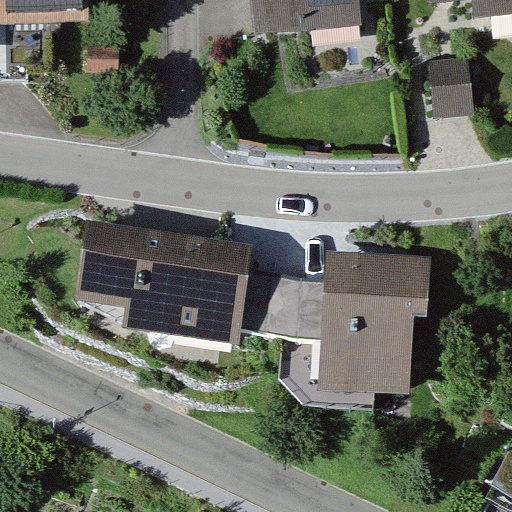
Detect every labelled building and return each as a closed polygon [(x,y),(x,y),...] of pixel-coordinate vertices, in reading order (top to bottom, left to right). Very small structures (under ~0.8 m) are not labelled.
[(0,0),(0,1),(6,1),(6,22),(52,22),(52,12),(84,12),(84,0),(0,0)] [(255,0),(259,35),(310,29),(309,20),(354,15),(352,0),(255,0)] [(511,0),(455,0),(457,1),(471,0),(474,0),(475,6),(488,16),(511,14),(511,0)] [(476,114),(472,58),(431,62),(436,117),(476,114)] [(227,256),(91,237),(83,307),(132,330),(151,333),(152,320),(181,324),(182,317),(237,324),(236,334),(300,344),(303,284),(242,273),(242,277),(224,274),(227,256)] [(354,266),(352,290),(333,290),(333,286),(303,284),(300,344),(333,346),(331,388),(407,393),(412,310),(423,310),(426,270),(354,266)] [(511,511),(511,438),(498,432),(469,496),(505,511),(511,511)]
